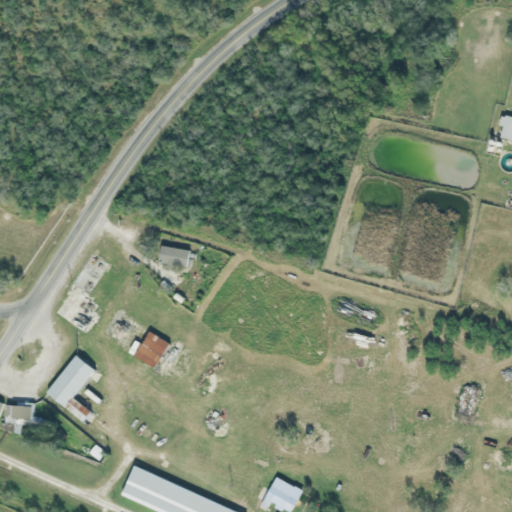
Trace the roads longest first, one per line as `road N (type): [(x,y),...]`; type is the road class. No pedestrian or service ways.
road 1 (tertiary): [(298,0),(224,54),(137,146),(0,352)]
road 2 (track): [(127,511),(0,452)]
